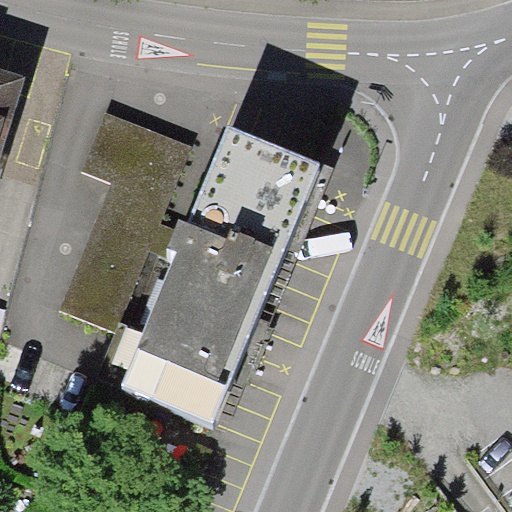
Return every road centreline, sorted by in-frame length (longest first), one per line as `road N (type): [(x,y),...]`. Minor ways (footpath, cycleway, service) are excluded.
road 1 (tertiary): [(286,511),(470,49)]
road 2 (residential): [(470,49),(159,34),(34,0)]
